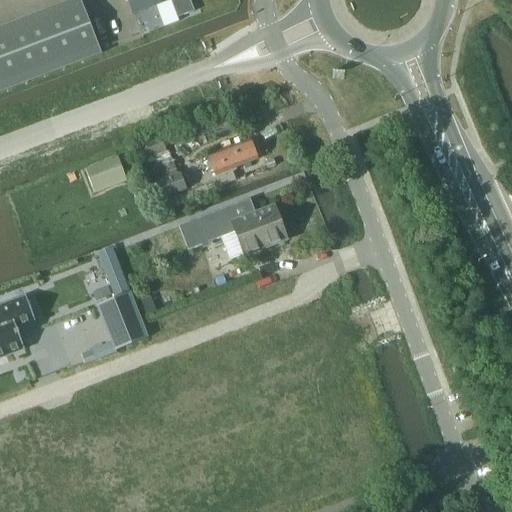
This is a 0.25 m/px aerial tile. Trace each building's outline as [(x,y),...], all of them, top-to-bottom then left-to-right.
[(79,0),(77,0),(0,29),(0,94),(85,61),(89,70),(104,64),(101,56),(79,0)] [(195,13),(190,0),(127,0),(134,16),(172,1),(179,19),(195,13)] [(165,138),(141,147),(147,161),(170,151),(169,150),(165,138)] [(220,187),(236,181),(232,170),(258,160),(251,141),(208,157),(220,187)] [(210,197),(194,157),(179,162),(190,193),(168,202),(171,210),(181,206),(182,208),(210,197)] [(118,159),(86,171),(94,194),(127,181),(118,159)] [(176,161),(151,171),(163,200),(187,190),(176,161)] [(256,216),(250,200),(179,228),(188,251),(202,246),(204,250),(211,247),(209,243),(235,233),(244,257),(287,240),(275,208),(256,216)] [(113,343),(93,351),(97,362),(117,354),(116,351),(148,338),(131,293),(113,248),(99,254),(116,299),(98,306),(113,343)] [(0,358),(23,350),(16,331),(35,324),(25,297),(0,306),(0,358)] [(148,319),(158,315),(151,298),(141,302),(148,319)]
